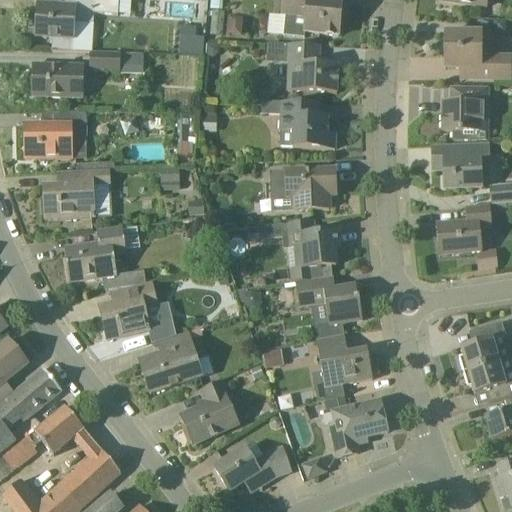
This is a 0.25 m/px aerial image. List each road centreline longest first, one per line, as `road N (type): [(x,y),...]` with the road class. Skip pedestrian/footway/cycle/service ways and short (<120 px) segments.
road 1 (residential): [(197,511),(32,302),(0,224)]
road 2 (residential): [(400,308),(386,185),(394,0)]
road 3 (residential): [(438,457),(400,308)]
road 4 (residential): [(438,457),(297,511)]
